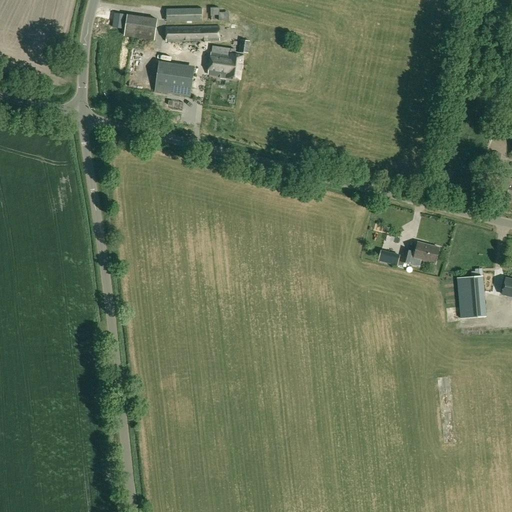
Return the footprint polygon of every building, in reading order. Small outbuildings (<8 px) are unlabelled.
[(202,21),(202,8),(166,9),(167,22),(202,21)] [(115,13),(113,27),(123,28),(125,14),(115,13)] [(157,38),(157,14),(128,14),(128,38),(157,38)] [(166,42),(220,41),(220,27),(166,28),(166,42)] [(248,53),(250,41),(241,40),(239,52),(248,53)] [(243,56),(243,53),(235,52),(236,50),(213,46),(212,51),(211,51),(208,74),(227,77),(227,78),(240,80),(243,56)] [(190,97),(195,66),(159,62),(158,69),(155,91),(190,97)] [(501,154),(493,152),(488,172),(497,174),(501,154)] [(511,179),(506,179),(502,199),(511,200),(511,179)] [(435,263),(439,248),(418,242),(415,252),(398,248),(395,260),(420,266),(422,260),(435,263)] [(482,268),(475,268),(475,277),(458,278),(461,319),(486,317),(482,268)] [(511,279),(506,278),(502,294),(511,296),(511,279)] [(463,333),(466,357),(511,350),(511,325),(495,327),(495,329),(463,333)]
